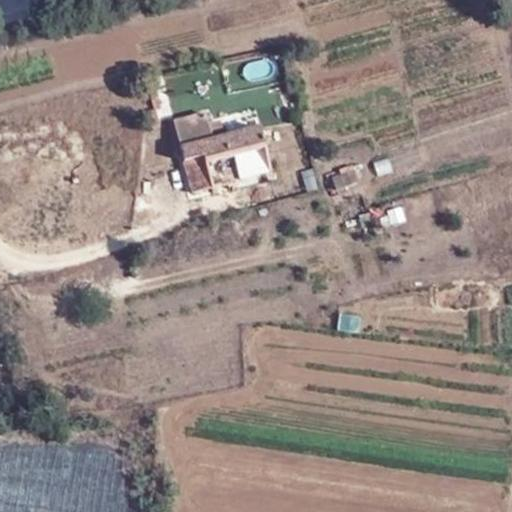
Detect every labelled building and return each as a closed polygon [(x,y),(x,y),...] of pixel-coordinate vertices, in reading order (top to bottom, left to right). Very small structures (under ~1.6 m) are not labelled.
[(511,34),(502,4),(315,59),(325,99),(511,45),(511,34)] [(496,58),(324,104),(335,149),(507,103),(496,58)] [(215,115),(185,122),(198,192),(279,174),(271,126),(219,137),(215,115)] [(361,167),(338,173),(340,190),(364,184),(361,167)] [(511,226),(347,257),(351,298),(511,267),(511,226)]
